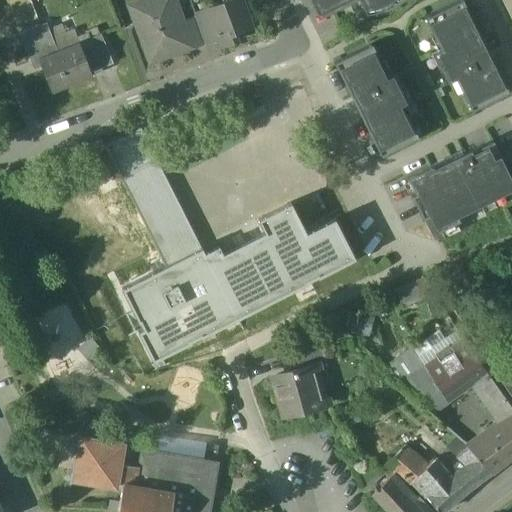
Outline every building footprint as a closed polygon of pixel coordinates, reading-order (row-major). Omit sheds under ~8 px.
[(174,0),(148,0),(154,13),(135,20),(150,61),(192,46),(183,22),(174,0)] [(241,0),(232,0),(206,10),(216,37),(219,45),(236,39),(233,32),(251,25),(241,0)] [(310,0),(319,18),(353,0),(360,0),(367,12),(373,8),(389,0),(310,0)] [(463,0),(462,0),(425,19),(441,49),(432,53),(448,84),(457,79),(473,110),(510,91),(463,0)] [(206,10),(195,14),(196,17),(205,41),(216,37),(206,10)] [(196,17),(183,22),(192,46),(205,41),(196,17)] [(46,22),(20,33),(32,63),(39,60),(38,58),(57,51),(52,37),(46,22)] [(73,28),(52,37),(57,51),(79,42),(73,28)] [(103,41),(82,50),(90,72),(112,63),(103,41)] [(57,51),(38,58),(39,60),(52,92),(92,76),(90,72),(82,50),(79,42),(57,51)] [(372,44),(335,64),(381,154),(417,136),(402,105),(411,101),(395,71),(388,74),(372,44)] [(140,127),(103,146),(119,178),(156,160),(140,127)] [(432,165),(409,177),(417,193),(411,196),(423,218),(428,215),(437,232),(459,221),(457,217),(511,189),(511,174),(494,140),(435,170),(432,165)] [(201,249),(156,160),(119,178),(164,268),(201,249)] [(207,262),(201,249),(164,268),(123,288),(144,330),(139,332),(152,358),(353,258),(334,218),(305,233),(290,203),(258,219),(265,233),(207,262)] [(417,283),(398,292),(402,303),(422,294),(417,283)] [(368,337),(361,345),(369,353),(377,346),(368,337)] [(427,365),(426,366),(447,397),(472,380),(486,369),(465,338),(427,365)] [(322,346),(296,353),(300,368),(311,365),(311,367),(319,365),(327,363),(322,346)] [(414,347),(384,368),(400,384),(426,366),(427,365),(414,347)] [(511,368),(504,357),(491,366),(500,379),(511,370),(511,368)] [(300,368),(273,376),(283,415),(329,403),(319,365),(311,367),(311,365),(300,368)] [(447,397),(426,366),(400,384),(412,395),(429,410),(447,397)] [(511,413),(511,406),(486,369),(472,380),(501,422),(511,413)] [(511,370),(500,379),(511,396),(511,370)] [(511,413),(501,422),(469,446),(491,471),(511,455),(511,413)] [(125,443),(79,436),(72,481),(118,488),(118,483),(122,484),(123,483),(135,485),(138,467),(121,464),(125,443)] [(462,440),(457,445),(463,451),(469,446),(462,440)] [(406,445),(406,446),(391,460),(390,459),(385,465),(408,484),(411,481),(428,465),(406,445)] [(469,446),(463,451),(458,455),(469,466),(482,478),(491,471),(469,446)] [(209,511),(217,462),(141,450),(138,467),(135,485),(173,491),(169,511),(209,511)] [(455,479),(435,459),(428,465),(411,481),(440,511),(441,511),(482,478),(469,466),(455,479)] [(393,473),(376,489),(376,488),(373,490),(374,491),(371,493),(388,511),(389,511),(407,495),(411,492),(393,473)] [(135,485),(123,483),(120,502),(117,511),(169,511),(173,491),(135,485)] [(422,511),(407,495),(389,511),(422,511)] [(117,511),(120,502),(111,501),(109,511),(117,511)]
